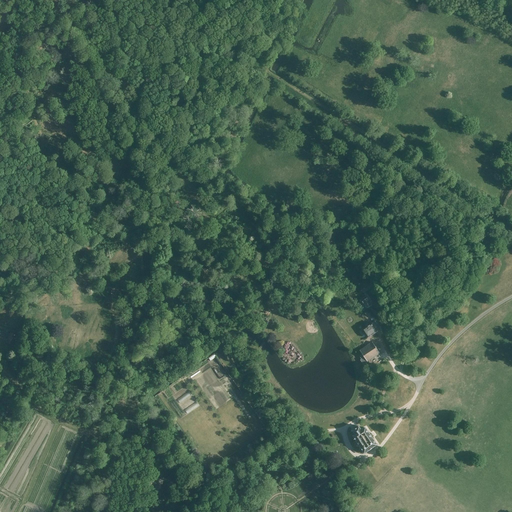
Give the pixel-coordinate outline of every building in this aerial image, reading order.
[(371,305),(367,298),(362,301),(366,308),(371,305)] [(372,323),(362,330),(367,338),(378,331),(372,323)] [(0,334),(0,340),(12,344),(15,334),(11,332),(10,334),(1,331),(0,334)] [(360,360),(363,364),(380,354),(372,342),(367,346),(360,351),(363,355),(360,356),(361,359),(360,360)] [(183,400),(191,394),(189,391),(181,397),(183,400)] [(197,402),(185,410),(188,414),(199,405),(197,402)] [(353,436),(364,453),(377,445),(365,428),(361,430),(359,427),(352,431),(355,435),(353,436)]
